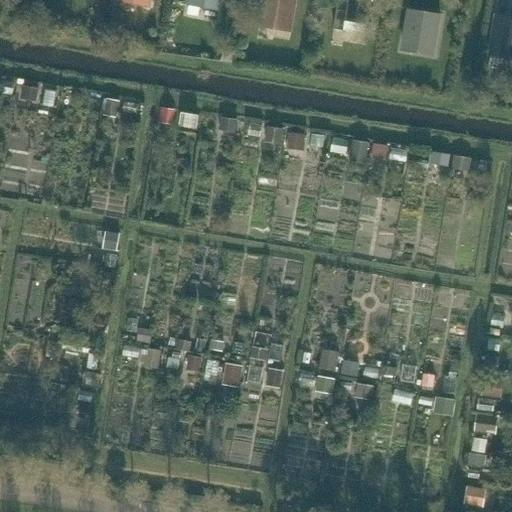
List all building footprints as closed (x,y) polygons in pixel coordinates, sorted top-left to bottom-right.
[(220,10),(221,0),(190,0),(190,4),(220,10)] [(263,0),(259,26),(289,32),(295,0),(263,0)] [(364,34),(369,0),(348,0),(349,1),(339,0),(338,0),(334,29),(344,31),(344,30),(364,34)] [(420,13),(419,14),(410,12),(409,21),(408,20),(403,49),(413,51),(414,42),(435,45),(440,16),(420,13)] [(511,18),(508,18),(508,19),(499,18),(497,26),(496,26),(491,55),(501,57),(503,47),(511,48),(511,18)]
